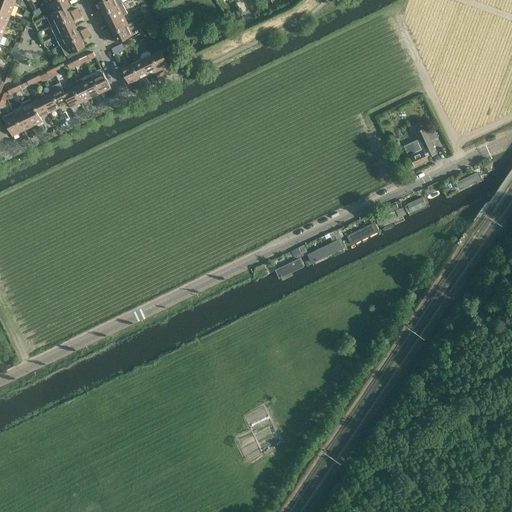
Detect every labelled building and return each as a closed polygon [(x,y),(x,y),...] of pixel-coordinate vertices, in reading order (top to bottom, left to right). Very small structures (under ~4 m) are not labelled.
[(0,0),(0,11),(10,15),(14,5),(0,0)] [(55,0),(49,3),(54,12),(69,4),(67,0),(55,0)] [(93,13),(95,17),(122,4),(122,0),(121,0),(103,0),(102,1),(98,3),(101,9),(98,10),(93,13)] [(55,24),(79,13),(77,9),(71,12),(71,11),(68,12),(66,8),(70,6),(69,4),(54,12),(46,16),(51,26),(54,24),(55,24)] [(105,18),(107,23),(127,13),(122,4),(95,17),(97,21),(102,18),(102,19),(105,18)] [(0,11),(0,23),(6,25),(10,15),(0,11)] [(55,24),(59,34),(75,27),(72,21),(75,20),(75,19),(81,16),(79,13),(55,24)] [(127,13),(107,23),(110,28),(107,29),(108,30),(102,32),(104,36),(128,25),(123,15),(127,13)] [(128,25),(104,36),(106,40),(111,38),(112,38),(114,37),(117,43),(133,35),(138,32),(137,30),(132,33),(128,25)] [(60,45),(61,46),(89,32),(87,28),(81,31),(80,30),(77,32),(75,27),(59,34),(64,44),(60,45)] [(89,32),(61,46),(66,56),(85,46),(82,41),(85,39),(84,39),(90,36),(89,32)] [(151,55),(163,79),(167,77),(164,71),(165,70),(164,68),(169,65),(161,50),(151,55)] [(141,59),(149,75),(154,72),(155,74),(156,75),(159,81),(163,79),(151,55),(149,51),(148,52),(147,51),(141,54),(141,56),(140,56),(141,59)] [(132,64),(143,88),(147,86),(145,80),(144,77),(149,75),(141,59),(132,64)] [(143,88),(132,64),(121,69),(129,85),(134,82),(135,85),(137,84),(140,90),(143,88)] [(52,69),(56,75),(62,72),(58,66),(52,69)] [(56,75),(52,69),(43,74),(46,80),(56,75)] [(93,77),(101,93),(111,88),(103,72),(93,77)] [(82,79),(91,98),(101,93),(93,77),(91,74),(82,79)] [(72,84),(81,103),(91,98),(82,79),(72,84)] [(13,88),(15,93),(16,92),(17,94),(18,94),(21,100),(22,99),(23,99),(22,98),(25,97),(24,95),(23,95),(23,93),(27,91),(23,83),(13,88)] [(52,93),(59,108),(68,103),(62,88),(60,83),(50,88),(52,93)] [(62,88),(68,103),(71,108),(81,103),(72,84),(71,83),(62,88)] [(42,97),(49,112),(59,108),(52,93),(42,97)] [(42,97),(33,102),(40,117),(49,112),(42,97)] [(24,111),(32,126),(42,121),(40,117),(33,102),(22,107),(24,111)] [(24,111),(15,116),(22,131),(32,126),(24,111)] [(22,131),(15,116),(13,112),(3,117),(2,118),(5,120),(5,121),(12,136),(22,131)] [(404,146),(408,155),(412,154),(413,155),(410,156),(414,165),(427,159),(425,156),(427,155),(427,156),(435,152),(431,142),(426,133),(424,129),(417,132),(420,140),(418,141),(417,140),(404,146)] [(438,139),(434,130),(426,133),(431,142),(438,139)] [(480,167),(455,178),(461,190),(486,178),(480,167)] [(424,195),(403,205),(408,216),(429,206),(424,195)] [(408,216),(403,205),(374,219),(379,230),(408,216)] [(380,232),(374,219),(344,233),(350,246),(380,232)] [(345,251),(338,236),(301,254),(307,268),(345,251)] [(306,265),(301,254),(274,266),(280,278),(306,265)]
